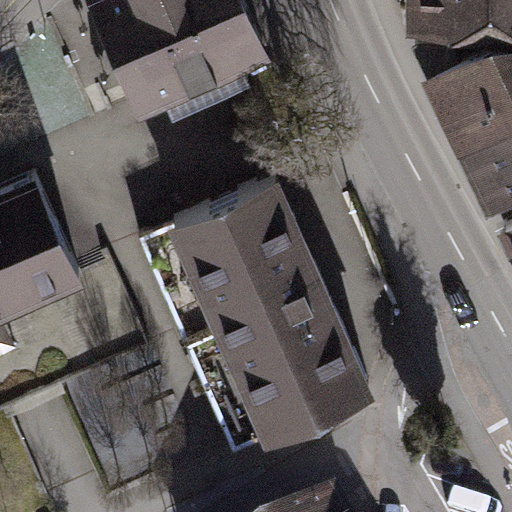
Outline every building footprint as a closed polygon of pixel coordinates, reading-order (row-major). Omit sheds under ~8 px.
[(284,46),(263,0),(112,0),(158,101),(284,46)] [(511,0),(423,0),(427,40),(511,27),(511,0)] [(511,45),(433,62),(472,148),(511,127),(511,45)] [(511,127),(472,148),(511,224),(511,127)] [(276,169),(139,230),(233,442),(370,381),(276,169)] [(0,408),(4,407),(29,396),(59,383),(139,347),(61,173),(0,199),(0,408)]
